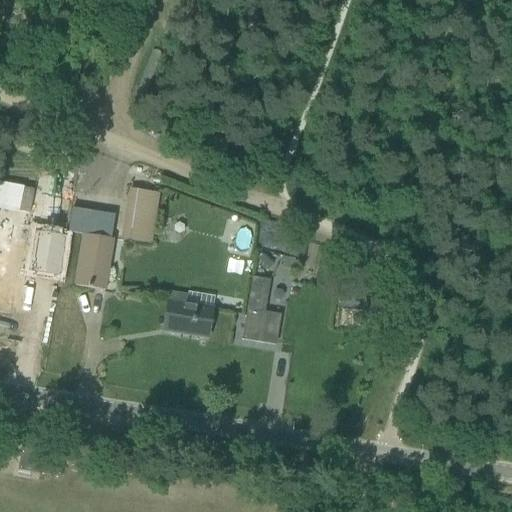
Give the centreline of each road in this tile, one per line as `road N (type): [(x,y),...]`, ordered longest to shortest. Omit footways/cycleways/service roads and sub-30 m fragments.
road 1 (tertiary): [(511,473),(0,391)]
road 2 (track): [(0,95),(263,203)]
road 3 (track): [(148,0),(93,135)]
